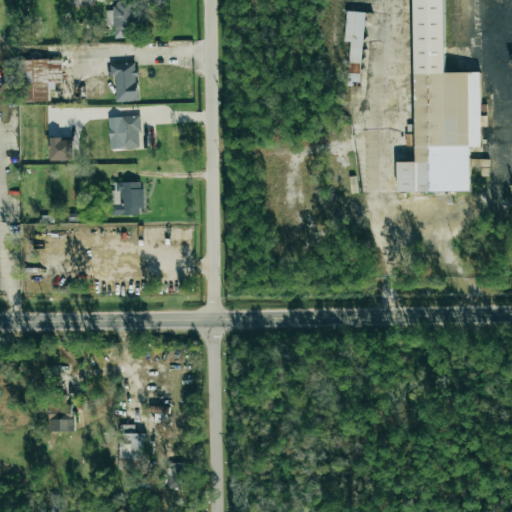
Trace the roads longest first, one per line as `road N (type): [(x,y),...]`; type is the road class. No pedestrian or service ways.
road 1 (secondary): [(511,314),(0,322)]
road 2 (residential): [(217,511),(211,0)]
